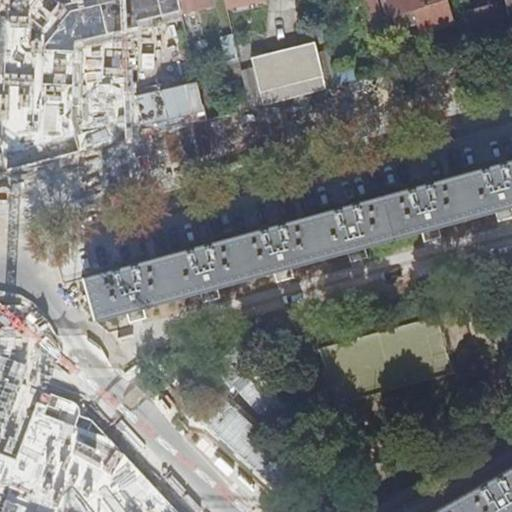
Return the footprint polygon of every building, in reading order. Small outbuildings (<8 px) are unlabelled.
[(179,0),(182,11),(212,4),(210,0),(179,0)] [(375,0),(363,0),(370,23),(380,20),(375,0)] [(381,0),(384,8),(390,7),(387,0),(381,0)] [(387,0),(390,7),(384,8),(387,17),(392,16),(397,29),(418,22),(421,32),(451,22),(443,0),(387,0)] [(499,2),(462,12),(470,46),(489,41),(488,37),(507,33),(499,2)] [(468,52),(469,52),(466,38),(446,43),(451,56),(468,52)] [(289,98),(325,88),(314,42),(251,57),(263,105),(289,98)] [(137,306),(199,289),(199,290),(205,289),(209,287),(209,286),(272,269),(272,270),(278,268),(283,267),(283,266),(347,248),(347,250),(353,248),(358,247),(357,245),(420,228),(421,229),(426,228),(431,226),(431,225),(494,208),(494,209),(500,208),(505,206),(505,205),(511,203),(511,162),(85,279),(95,317),(126,309),(126,310),(132,309),(137,307),(137,306)] [(511,511),(511,469),(435,511),(511,511)]
